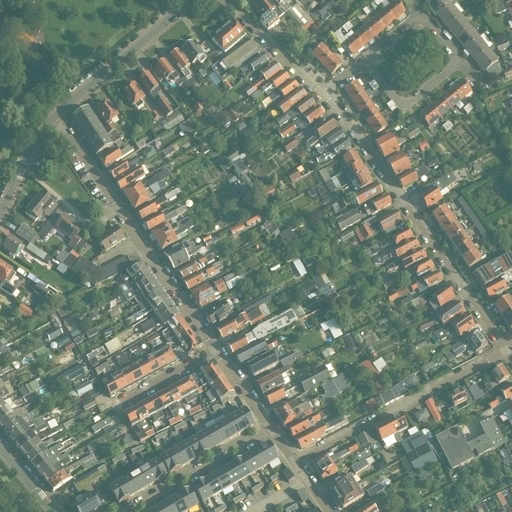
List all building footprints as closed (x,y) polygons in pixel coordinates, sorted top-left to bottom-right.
[(264,0),(254,0),(253,1),(255,4),(253,5),(265,18),(270,14),(277,21),(280,18),(283,16),(277,9),(274,11),(264,0)] [(274,0),(286,13),(291,9),(284,1),(285,0),(274,0)] [(452,5),(447,0),(435,0),(428,6),(437,17),(452,5)] [(503,0),(502,0),(491,5),(496,16),(509,10),(511,18),(511,2),(506,5),(503,0)] [(385,10),(394,21),(405,12),(396,1),(385,10)] [(312,22),(298,4),(285,14),(299,32),(304,28),(312,22)] [(461,16),(452,5),(437,17),(447,28),(461,16)] [(324,6),(317,12),(321,18),(329,12),(324,6)] [(385,10),(375,19),(384,29),(394,21),(385,10)] [(270,14),(265,18),(260,22),(268,31),(282,20),(280,18),(277,21),(270,14)] [(461,16),(447,28),(456,39),(470,27),(461,16)] [(384,29),(375,19),(364,27),(373,38),(384,29)] [(233,22),(212,40),(219,49),(214,53),(219,60),(225,55),(236,46),(240,43),(243,47),(250,41),(233,22)] [(373,38),(364,27),(354,36),(363,47),(373,38)] [(470,27),(456,39),(465,50),(479,38),(470,27)] [(21,31),(13,38),(30,56),(38,49),(21,31)] [(338,31),(332,36),(342,46),(342,47),(343,45),(347,42),(345,39),(338,31)] [(347,42),(343,45),(349,52),(352,56),(363,47),(354,36),(352,33),(345,39),(347,42)] [(479,38),(465,50),(474,61),(488,49),(479,38)] [(213,68),(211,70),(223,84),(227,81),(233,77),(230,74),(259,53),(250,41),(243,47),(227,58),(221,62),(213,68)] [(506,41),(495,46),(498,53),(509,49),(506,41)] [(183,50),(182,51),(192,65),(197,62),(199,65),(205,61),(192,44),(187,47),(186,46),(182,49),(183,50)] [(322,65),(332,55),(322,45),(312,55),(322,65)] [(488,49),(474,61),(483,73),(498,61),(488,49)] [(173,55),(170,58),(185,78),(188,82),(192,79),(186,70),(190,67),(178,51),(177,52),(176,51),(172,54),(173,55)] [(213,68),(221,62),(214,53),(206,59),(213,68)] [(249,69),(241,75),(245,80),(267,63),(261,55),(247,66),(249,69)] [(342,64),(332,55),(322,65),(332,74),(342,64)] [(156,68),(155,68),(157,71),(164,80),(169,86),(174,82),(178,89),(183,85),(164,61),(160,65),(159,64),(156,66),(156,68)] [(253,86),(244,93),(247,98),(255,92),(281,72),(273,64),(259,74),(263,79),(253,86)] [(502,74),(500,76),(502,80),(505,79),(511,76),(511,68),(502,73),(502,74)] [(164,80),(157,71),(152,74),(159,84),(164,80)] [(142,78),(139,80),(156,104),(161,101),(157,95),(154,91),(158,88),(148,74),(146,75),(145,74),(141,77),(142,78)] [(256,93),(250,98),(254,102),(259,98),(265,94),(267,98),(276,91),(290,81),(282,74),(256,93)] [(192,79),(188,82),(185,78),(181,80),(188,90),(196,84),(192,79)] [(462,81),(451,90),(460,101),(471,92),(462,81)] [(227,82),(223,84),(228,92),(233,89),(227,82)] [(261,105),(256,108),(259,112),(264,108),(265,110),(273,103),(282,96),(284,99),(297,89),(291,82),(269,99),(269,98),(261,104),(261,105)] [(353,101),(364,94),(356,82),(345,90),(353,101)] [(125,90),(124,91),(129,98),(128,100),(133,107),(135,105),(138,109),(143,105),(140,101),(144,99),(134,84),(130,87),(128,87),(125,88),(125,90)] [(299,90),(277,107),(283,115),(306,98),(299,90)] [(460,101),(451,90),(441,99),(450,110),(460,101)] [(371,105),(364,94),(353,101),(360,112),(371,105)] [(174,113),(173,112),(163,99),(161,101),(156,104),(160,109),(163,112),(166,118),(174,113)] [(450,110),(441,99),(431,107),(440,118),(450,110)] [(308,100),(275,123),(280,129),(290,121),(289,120),(290,119),(293,123),(302,117),(315,106),(308,100)] [(473,102),(466,108),(470,113),(477,107),(473,102)] [(101,107),(97,110),(98,112),(108,126),(105,128),(110,134),(114,131),(115,130),(111,125),(112,123),(111,121),(118,116),(115,112),(108,103),(106,104),(104,103),(101,105),(101,107)] [(379,116),(371,105),(360,112),(368,124),(379,116)] [(210,106),(202,113),(210,121),(212,119),(210,116),(215,112),(210,106)] [(440,118),(431,107),(420,116),(429,127),(440,118)] [(114,144),(108,135),(107,136),(88,108),(72,119),(96,156),(112,145),(114,144)] [(311,112),(292,126),(296,130),(299,128),(301,132),(310,126),(324,115),(321,112),(317,108),(311,112)] [(155,113),(150,117),(153,122),(159,118),(155,113)] [(164,120),(168,129),(180,124),(177,115),(164,120)] [(379,116),(368,124),(376,135),(387,127),(379,116)] [(307,143),(306,145),(309,148),(336,130),(334,129),(335,128),(332,123),(331,124),(329,120),(312,132),(316,137),(314,138),(313,138),(307,143)] [(407,136),(418,130),(411,120),(401,126),(406,134),(402,137),(404,139),(407,137),(407,136)] [(501,122),(494,126),(498,135),(506,132),(501,122)] [(292,126),(279,135),(282,140),(295,131),(292,126)] [(420,135),(418,130),(407,136),(407,137),(410,141),(420,135)] [(114,131),(110,134),(108,135),(114,144),(120,140),(114,131)] [(319,156),(330,149),(330,148),(344,138),(338,131),(320,144),(322,148),(317,152),(319,156)] [(379,151),(403,138),(400,134),(391,139),(389,135),(375,143),(379,151)] [(403,138),(379,151),(384,160),(399,152),(397,148),(405,143),(403,138)] [(293,139),(282,147),(287,154),(298,147),(293,139)] [(330,149),(319,156),(315,159),(319,164),(329,158),(331,160),(336,157),(336,158),(350,148),(345,140),(331,150),(330,149)] [(142,141),(135,146),(139,152),(146,147),(142,141)] [(425,141),(417,145),(421,153),(429,149),(425,141)] [(206,142),(199,147),(204,155),(211,151),(206,142)] [(147,160),(157,154),(153,147),(143,153),(147,160)] [(172,147),(162,153),(165,158),(175,152),(172,147)] [(116,151),(100,161),(101,161),(101,162),(101,164),(102,165),(104,166),(104,167),(106,169),(134,151),(133,151),(132,149),(130,150),(129,148),(118,155),(116,151)] [(224,158),(229,165),(238,158),(234,152),(224,158)] [(349,170),(360,164),(355,153),(343,160),(349,170)] [(391,170),(415,157),(412,153),(403,158),(400,153),(386,161),(391,170)] [(415,158),(415,157),(391,170),(396,178),(410,170),(408,166),(417,161),(420,160),(418,156),(415,158)] [(434,158),(426,163),(429,168),(437,164),(434,158)] [(123,163),(109,173),(114,181),(139,165),(136,161),(126,168),(123,163)] [(230,169),(226,162),(219,165),(224,173),(230,169)] [(240,162),(232,167),(240,179),(248,174),(240,162)] [(360,164),(349,170),(349,171),(344,174),(349,183),(354,180),(354,181),(366,174),(360,164)] [(421,167),(397,180),(402,189),(426,176),(424,172),(421,167)] [(117,184),(115,185),(118,190),(119,189),(121,191),(121,192),(120,192),(121,192),(144,177),(139,168),(130,174),(116,183),(117,184)] [(324,184),(330,181),(324,170),(318,173),(324,184)] [(146,185),(150,190),(156,186),(162,183),(171,177),(167,171),(153,180),(146,184),(146,185)] [(287,177),(285,178),(289,185),(301,179),(296,171),(286,176),(287,177)] [(372,185),(366,174),(354,181),(360,191),(372,185)] [(451,174),(420,191),(424,197),(421,199),(428,210),(442,200),(438,195),(456,182),(451,174)] [(330,181),(324,184),(330,194),(336,191),(340,189),(334,178),(330,181)] [(159,191),(160,191),(165,188),(162,183),(156,186),(159,191)] [(138,184),(123,193),(124,194),(123,197),(125,199),(127,199),(129,202),(150,190),(146,185),(141,188),(138,184)] [(242,185),(233,191),(238,199),(247,193),(242,185)] [(250,193),(254,196),(259,192),(252,185),(248,188),(251,192),(250,193)] [(156,186),(150,190),(153,195),(159,191),(156,186)] [(358,202),(359,201),(362,205),(381,195),(377,186),(355,197),(358,202)] [(258,195),(254,197),(258,201),(274,192),(271,187),(258,194),(258,195)] [(150,190),(129,202),(130,205),(130,207),(131,210),(134,210),(134,211),(150,202),(155,199),(153,195),(150,190)] [(328,197),(321,200),(326,210),(334,205),(334,206),(337,204),(342,202),(336,191),(330,194),(330,195),(328,197)] [(461,192),(453,197),(455,201),(463,196),(461,192)] [(27,211),(25,214),(34,223),(37,219),(38,220),(46,210),(50,213),(56,206),(52,203),(41,193),(26,210),(27,211)] [(164,197),(167,202),(175,197),(172,193),(164,197)] [(164,197),(136,214),(138,216),(137,218),(139,220),(140,220),(141,222),(156,213),(154,209),(165,203),(167,202),(164,197)] [(367,207),(364,209),(366,213),(369,211),(371,215),(391,205),(386,197),(367,207)] [(463,210),(467,207),(461,198),(457,201),(463,210)] [(342,202),(334,206),(331,207),(337,218),(342,215),(343,217),(352,212),(345,200),(342,202)] [(266,203),(261,205),(263,208),(264,208),(267,214),(271,211),(266,203)] [(259,215),(265,212),(260,204),(255,207),(259,215)] [(438,225),(455,214),(448,205),(432,216),(438,225)] [(175,212),(178,217),(187,212),(184,207),(175,212)] [(467,207),(463,210),(468,217),(469,219),(473,216),(467,207)] [(352,212),(343,217),(334,221),(335,222),(331,224),(332,227),(336,225),(341,233),(360,222),(354,211),(352,212)] [(144,225),(143,227),(145,230),(147,231),(149,233),(177,217),(178,217),(175,212),(172,214),(162,220),(159,216),(144,224),(144,225)] [(265,212),(259,215),(260,215),(244,223),(247,228),(264,219),(266,224),(271,221),(265,212)] [(383,232),(394,226),(400,222),(395,212),(378,222),(380,226),(383,232)] [(458,219),(455,214),(438,225),(444,234),(461,223),(458,219)] [(64,216),(55,228),(72,242),(69,246),(74,250),(81,240),(76,236),(81,230),(64,216)] [(469,219),(468,217),(464,220),(466,222),(469,220),(475,227),(480,224),(473,216),(469,219)] [(356,231),(354,232),(360,243),(372,237),(368,228),(377,223),(374,218),(355,228),(356,231)] [(151,237),(150,237),(152,240),(153,241),(154,241),(155,241),(156,244),(191,223),(190,221),(187,220),(180,224),(170,230),(167,226),(151,235),(152,236),(151,237)] [(271,221),(266,224),(267,224),(264,226),(266,229),(264,230),(268,237),(277,231),(271,221)] [(282,221),(276,225),(281,234),(285,232),(284,229),(286,228),(282,221)] [(48,223),(37,236),(44,241),(54,229),(48,223)] [(191,223),(156,244),(158,246),(157,247),(160,252),(161,251),(161,252),(177,242),(175,239),(185,232),(194,228),(193,227),(191,223)] [(466,232),(464,228),(461,223),(444,234),(445,235),(444,236),(446,239),(448,239),(450,243),(463,234),(466,232)] [(242,224),(229,231),(232,236),(244,229),(242,224)] [(486,233),(480,224),(475,227),(481,236),(486,233)] [(23,225),(16,235),(30,245),(37,234),(23,225)] [(397,232),(394,226),(383,232),(387,238),(397,232)] [(115,227),(97,239),(105,251),(123,239),(115,227)] [(351,231),(339,237),(342,244),(354,237),(351,231)] [(370,250),(364,253),(367,257),(373,254),(373,255),(383,249),(393,244),(396,248),(412,239),(407,231),(380,245),(370,250)] [(492,242),(486,233),(481,236),(487,245),(492,242)] [(463,234),(450,243),(451,243),(449,245),(452,248),(454,248),(457,252),(469,243),(473,241),(470,237),(466,240),(463,234)] [(211,241),(210,239),(208,236),(202,239),(204,244),(211,241)] [(211,241),(204,244),(207,248),(220,241),(217,236),(210,239),(211,241)] [(21,246),(10,238),(3,249),(16,258),(17,259),(21,253),(21,254),(25,248),(21,246)] [(386,256),(379,259),(383,264),(395,258),(397,261),(403,257),(419,249),(414,241),(386,256)] [(492,242),(487,245),(493,254),(498,251),(492,242)] [(179,247),(164,256),(169,263),(195,249),(192,244),(187,247),(186,245),(185,243),(179,247)] [(469,243),(457,252),(455,254),(458,257),(460,257),(463,261),(475,252),(479,250),(476,246),(472,248),(469,243)] [(29,245),(26,250),(48,265),(51,259),(29,245)] [(195,249),(169,263),(174,271),(189,262),(186,258),(188,257),(188,258),(197,253),(195,249)] [(393,265),(386,268),(388,272),(394,270),(397,269),(408,263),(410,268),(425,259),(421,250),(393,265)] [(475,252),(463,261),(469,269),(485,258),(482,255),(479,257),(475,252)] [(100,270),(83,260),(82,262),(70,254),(61,265),(67,269),(86,282),(90,285),(93,286),(94,287),(131,267),(131,268),(141,263),(139,259),(130,257),(127,259),(126,257),(100,270)] [(179,275),(178,277),(180,280),(183,280),(183,281),(208,267),(207,264),(214,261),(213,259),(211,254),(206,257),(203,259),(178,272),(179,275)] [(511,259),(509,255),(473,275),(482,289),(511,272),(511,259)] [(294,262),(301,277),(307,274),(300,259),(294,262)] [(428,262),(400,276),(401,278),(403,277),(405,280),(415,274),(418,278),(434,270),(428,262)] [(220,263),(183,283),(188,292),(204,283),(201,279),(207,276),(207,277),(214,273),(223,269),(220,263)] [(0,280),(3,282),(0,286),(0,291),(11,298),(17,291),(8,285),(15,275),(0,264),(0,280)] [(124,285),(148,271),(143,264),(119,278),(124,285)] [(67,269),(61,265),(56,271),(63,276),(65,273),(67,269)] [(124,285),(129,292),(152,277),(148,271),(124,285)] [(226,284),(239,277),(237,272),(222,279),(225,285),(227,285),(226,284)] [(436,273),(409,288),(412,292),(425,285),(428,289),(442,282),(436,273)] [(386,282),(395,278),(393,275),(389,276),(384,278),(386,281),(381,283),(382,285),(386,282)] [(511,279),(510,276),(483,290),(486,294),(485,296),(487,298),(489,298),(489,299),(510,288),(507,283),(511,280),(511,279)] [(122,296),(117,300),(121,307),(127,303),(134,299),(134,298),(141,294),(157,284),(152,277),(129,292),(123,295),(122,296)] [(243,283),(239,277),(226,284),(227,285),(229,290),(243,283)] [(325,287),(325,286),(320,277),(314,280),(319,290),(325,287)] [(395,278),(386,282),(389,288),(390,289),(398,284),(395,278)] [(195,301),(223,286),(220,281),(213,285),(214,286),(209,289),(206,284),(189,293),(195,301)] [(308,296),(318,292),(313,282),(303,286),(308,296)] [(161,290),(157,284),(141,294),(134,298),(134,299),(138,305),(146,301),(161,290)] [(37,286),(33,293),(44,301),(48,296),(61,305),(65,299),(49,288),(46,291),(38,285),(37,286)] [(327,285),(325,286),(325,287),(319,290),(324,299),(332,295),(327,285)] [(226,291),(223,286),(195,301),(200,309),(221,298),(219,295),(226,291)] [(404,288),(387,297),(390,303),(407,294),(404,288)] [(437,319),(454,306),(450,301),(454,299),(446,288),(432,298),(433,300),(428,304),(434,313),(435,316),(437,319)] [(146,301),(138,305),(143,313),(166,297),(161,290),(146,301)] [(338,294),(326,300),(331,309),(340,304),(340,303),(342,302),(338,294)] [(402,308),(410,303),(414,302),(410,294),(391,304),(395,310),(401,307),(402,308)] [(267,295),(240,310),(244,316),(251,313),(260,308),(271,302),(267,295)] [(170,303),(166,297),(143,313),(134,318),(136,321),(145,315),(152,311),(154,314),(170,303)] [(414,302),(410,303),(416,312),(426,304),(421,298),(414,302)] [(496,309),(494,310),(498,315),(500,314),(503,318),(511,311),(511,304),(507,298),(495,307),(496,309)] [(170,303),(154,314),(157,318),(140,327),(142,331),(153,325),(175,310),(170,303)] [(224,304),(206,317),(213,326),(218,322),(219,324),(226,319),(225,317),(230,313),(224,304)] [(454,306),(437,319),(433,322),(436,326),(446,319),(449,323),(463,313),(457,304),(454,306)] [(22,305),(16,313),(28,321),(33,313),(22,305)] [(293,309),(298,320),(304,318),(299,306),(293,309)] [(118,307),(107,312),(111,320),(122,315),(118,307)] [(249,325),(251,324),(252,326),(266,318),(260,308),(251,313),(244,316),(216,331),(222,339),(237,331),(236,330),(242,327),(243,328),(249,325)] [(180,317),(175,310),(153,325),(142,331),(145,335),(154,330),(156,333),(167,326),(180,317)] [(57,319),(53,311),(47,315),(51,323),(57,319)] [(257,343),(299,322),(292,311),(259,328),(253,333),(227,347),(233,355),(234,355),(256,343),(257,344),(257,343)] [(511,311),(503,318),(506,323),(504,324),(508,330),(510,328),(511,330),(511,329),(511,311)] [(72,323),(76,321),(72,313),(61,319),(65,326),(72,323)] [(441,331),(432,335),(438,343),(441,341),(441,342),(446,338),(445,337),(454,331),(459,338),(474,327),(466,316),(442,333),(441,331)] [(165,333),(162,335),(164,338),(168,335),(169,336),(171,335),(170,334),(176,330),(177,331),(180,329),(179,327),(184,323),(180,317),(167,326),(169,330),(165,333)] [(51,323),(56,330),(58,329),(62,327),(57,319),(51,323)] [(431,320),(418,326),(421,333),(434,327),(431,320)] [(72,323),(65,326),(68,333),(75,329),(72,323)] [(168,335),(164,338),(163,338),(167,343),(175,338),(177,341),(190,331),(184,323),(179,327),(180,329),(177,331),(176,330),(170,334),(171,335),(169,336),(168,335)] [(58,329),(56,330),(49,334),(53,340),(62,335),(58,329)] [(111,329),(102,334),(105,340),(114,335),(111,329)] [(190,331),(177,341),(180,345),(175,348),(171,342),(165,345),(167,349),(168,348),(171,354),(177,351),(178,352),(179,351),(180,352),(182,351),(181,350),(187,345),(188,346),(191,344),(190,342),(195,339),(190,331)] [(465,340),(449,350),(456,359),(470,349),(475,355),(487,347),(478,335),(474,338),(472,334),(471,335),(465,339),(465,340)] [(349,336),(343,339),(350,353),(357,349),(349,336)] [(106,351),(119,344),(121,343),(119,338),(104,346),(106,351)] [(152,343),(150,339),(146,341),(148,345),(150,344),(152,349),(155,355),(151,357),(159,372),(168,367),(165,362),(163,363),(161,359),(162,359),(158,352),(157,352),(156,351),(158,349),(157,347),(156,347),(153,342),(152,343)] [(177,351),(171,354),(176,362),(180,361),(180,360),(177,358),(179,356),(185,352),(188,356),(192,353),(201,347),(196,340),(195,339),(190,342),(191,344),(188,346),(187,345),(181,350),(182,351),(180,352),(179,351),(178,352),(177,351)] [(278,339),(265,346),(268,352),(281,345),(278,339)] [(168,348),(167,349),(164,350),(159,341),(155,343),(157,347),(158,349),(156,351),(157,352),(158,352),(162,359),(161,359),(163,363),(165,362),(168,367),(176,362),(171,354),(168,348)] [(64,345),(66,352),(75,349),(73,342),(64,345)] [(260,349),(257,343),(257,344),(256,343),(234,355),(235,357),(234,357),(240,365),(267,351),(264,347),(260,349)] [(122,349),(119,344),(106,351),(110,356),(122,349)] [(159,372),(151,357),(147,359),(142,349),(139,350),(137,346),(133,349),(135,353),(137,352),(140,357),(141,356),(142,358),(140,359),(141,361),(142,361),(146,367),(145,368),(148,372),(149,371),(152,376),(159,372)] [(102,348),(86,357),(88,362),(105,352),(102,348)] [(135,353),(133,349),(129,351),(132,355),(133,354),(139,364),(135,366),(143,381),(152,376),(149,371),(148,372),(145,368),(146,367),(142,361),(141,361),(140,359),(142,358),(141,356),(140,357),(137,352),(135,353)] [(249,367),(247,368),(253,378),(277,365),(270,352),(247,364),(249,367)] [(143,381),(135,366),(131,368),(123,354),(119,357),(123,365),(124,365),(125,367),(124,368),(125,370),(126,370),(129,376),(128,377),(130,380),(132,380),(135,385),(143,381)] [(67,356),(57,361),(60,368),(70,363),(70,362),(73,360),(70,355),(67,356)] [(123,365),(119,357),(115,359),(122,373),(119,375),(127,390),(135,385),(132,380),(130,380),(128,377),(129,376),(126,370),(125,370),(124,368),(125,367),(124,365),(123,365)] [(291,357),(280,363),(283,369),(295,362),(293,359),(291,357)] [(378,375),(373,369),(368,361),(358,367),(371,387),(382,381),(378,375),(377,375),(378,375)] [(380,361),(372,367),(373,369),(378,375),(377,375),(378,375),(380,374),(379,372),(385,368),(380,361)] [(111,362),(103,366),(108,374),(109,376),(107,377),(108,379),(110,378),(113,385),(112,385),(114,389),(116,388),(119,394),(127,390),(119,375),(115,377),(110,369),(113,367),(111,362)] [(213,374),(218,370),(213,363),(200,373),(202,376),(198,380),(195,375),(189,378),(195,388),(197,387),(196,386),(200,384),(199,383),(201,382),(202,384),(204,383),(203,382),(210,377),(211,378),(214,376),(213,374)] [(81,365),(69,372),(73,381),(84,375),(86,374),(81,365)] [(108,374),(103,366),(94,371),(97,377),(102,374),(103,376),(106,382),(102,384),(110,399),(119,394),(116,388),(114,389),(112,385),(113,385),(110,378),(108,379),(107,377),(109,376),(108,374)] [(258,387),(258,388),(259,391),(260,391),(263,396),(276,389),(283,386),(284,387),(290,384),(286,375),(293,372),(290,366),(285,368),(279,372),(278,371),(272,375),(273,378),(258,386),(258,387)] [(322,367),(318,369),(297,380),(305,395),(331,381),(323,367),(322,367)] [(493,380),(484,387),(488,393),(509,379),(505,373),(506,372),(504,369),(502,369),(502,368),(490,375),(493,380)] [(224,379),(218,370),(213,374),(214,376),(211,378),(210,377),(203,382),(204,383),(202,384),(201,382),(199,383),(200,384),(202,387),(208,384),(210,388),(224,379)] [(390,392),(395,401),(420,388),(413,375),(390,392)] [(306,405),(278,419),(285,429),(326,408),(325,407),(330,405),(328,401),(349,390),(342,376),(332,382),(336,390),(321,397),(321,398),(311,403),(306,405)] [(0,391),(5,388),(3,385),(9,382),(6,378),(0,380),(0,391)] [(189,378),(180,383),(182,389),(184,388),(186,392),(185,392),(189,399),(190,398),(191,401),(190,402),(191,404),(196,401),(192,395),(197,393),(197,392),(195,388),(189,378)] [(224,379),(210,388),(212,391),(205,396),(206,397),(208,396),(209,398),(216,395),(220,392),(221,393),(224,390),(223,389),(229,386),(224,379)] [(88,384),(88,383),(75,390),(79,398),(82,396),(83,397),(92,392),(92,391),(93,391),(92,388),(97,386),(94,380),(88,384)] [(27,396),(33,393),(31,390),(39,385),(36,381),(22,389),(27,396)] [(280,390),(264,398),(265,400),(265,402),(268,405),(269,406),(270,406),(285,399),(282,395),(297,387),(294,382),(290,384),(284,387),(279,389),(280,390)] [(336,390),(332,382),(320,387),(323,393),(319,395),(321,397),(336,390)] [(182,389),(180,383),(173,387),(180,402),(184,400),(187,406),(191,404),(190,402),(191,401),(190,398),(189,399),(185,392),(186,392),(184,388),(182,389)] [(503,396),(488,405),(491,411),(511,398),(511,385),(501,393),(503,396)] [(234,394),(229,386),(223,389),(224,390),(221,393),(220,392),(216,395),(209,398),(208,396),(206,397),(210,403),(218,399),(220,401),(221,401),(226,398),(231,395),(234,394)] [(173,387),(163,392),(166,398),(167,397),(169,401),(168,401),(172,409),(173,408),(175,410),(173,411),(174,412),(175,412),(179,410),(177,404),(180,402),(173,387)] [(0,401),(3,400),(3,399),(7,397),(9,396),(5,388),(0,391),(0,401)] [(475,404),(469,393),(467,389),(465,390),(464,388),(460,391),(454,394),(452,393),(449,395),(449,396),(448,397),(453,408),(447,411),(450,416),(468,407),(475,404)] [(475,390),(469,393),(475,404),(480,401),(475,390)] [(385,394),(390,404),(395,401),(390,392),(390,391),(385,394)] [(95,397),(92,392),(83,397),(85,402),(95,397)] [(166,398),(163,392),(156,396),(164,410),(167,409),(173,420),(168,423),(170,427),(177,423),(175,419),(178,418),(175,412),(174,412),(173,411),(175,410),(173,408),(172,409),(168,401),(169,401),(167,397),(166,398)] [(384,407),(390,404),(385,394),(379,397),(384,407)] [(164,410),(156,396),(146,401),(150,407),(151,406),(153,410),(152,410),(156,417),(157,417),(158,419),(157,420),(158,421),(163,418),(160,413),(164,410)] [(0,411),(12,404),(7,397),(3,399),(3,400),(0,401),(0,411)] [(384,407),(379,397),(372,401),(377,410),(384,407)] [(94,400),(81,407),(84,412),(97,406),(94,400)] [(287,404),(273,412),(278,419),(306,405),(304,402),(297,405),(295,400),(287,404)] [(431,400),(424,404),(435,424),(441,421),(436,412),(437,411),(431,400)] [(150,407),(146,401),(140,405),(148,419),(151,417),(154,423),(158,421),(157,420),(158,419),(157,417),(156,417),(152,410),(153,410),(151,406),(150,407)] [(12,404),(0,411),(0,421),(14,414),(20,410),(15,402),(12,404)] [(148,419),(140,405),(130,410),(134,416),(135,415),(137,419),(136,419),(140,426),(141,425),(142,427),(140,428),(141,430),(142,430),(147,427),(144,422),(148,419)] [(510,425),(511,424),(511,409),(503,416),(507,422),(508,422),(510,425)] [(134,416),(130,410),(123,414),(131,428),(135,426),(138,431),(134,433),(140,443),(146,440),(144,435),(145,435),(142,430),(141,430),(140,428),(142,427),(141,425),(140,426),(136,419),(137,419),(135,415),(134,416)] [(245,411),(235,416),(245,432),(254,426),(254,427),(255,427),(245,410),(244,410),(245,411)] [(317,415),(287,431),(293,439),(315,428),(313,425),(330,416),(326,410),(317,415)] [(20,420),(3,431),(8,438),(26,426),(32,423),(34,421),(33,419),(37,416),(34,412),(20,420)] [(425,412),(415,417),(418,424),(429,418),(425,412)] [(324,426),(295,442),(300,450),(321,439),(320,436),(345,422),(343,418),(350,415),(348,413),(341,416),(342,417),(324,426)] [(18,419),(14,414),(0,421),(0,427),(3,431),(20,420),(19,419),(18,419)] [(235,416),(226,422),(235,437),(245,432),(235,416)] [(400,417),(387,424),(394,436),(394,437),(398,445),(400,444),(402,442),(398,434),(406,430),(400,417)] [(41,418),(34,421),(32,423),(26,426),(8,438),(14,445),(32,433),(32,432),(30,433),(29,432),(28,430),(43,422),(41,418)] [(109,419),(91,429),(94,435),(112,424),(109,419)] [(48,423),(51,429),(58,427),(55,420),(48,423)] [(454,471),(478,459),(478,458),(505,445),(491,420),(478,427),(484,438),(485,439),(476,443),(472,445),(468,447),(467,448),(467,447),(459,433),(457,428),(435,440),(434,440),(428,443),(449,474),(452,472),(454,471)] [(226,443),(235,437),(226,422),(217,427),(226,443)] [(32,433),(14,445),(19,452),(32,442),(40,436),(38,434),(49,428),(47,424),(32,433)] [(394,436),(387,424),(375,430),(382,443),(394,437),(394,436)] [(41,437),(40,436),(32,442),(19,452),(24,459),(41,446),(39,444),(62,431),(60,426),(41,437)] [(113,426),(104,432),(107,437),(116,432),(113,426)] [(217,448),(226,443),(217,427),(207,432),(217,448)] [(152,430),(145,435),(144,435),(146,440),(155,435),(152,430)] [(208,453),(217,448),(207,432),(198,438),(208,454),(208,453)] [(367,447),(375,443),(369,432),(357,438),(362,449),(363,449),(367,447)] [(415,474),(437,463),(427,444),(421,433),(416,435),(412,437),(402,442),(400,444),(415,474)] [(41,446),(24,459),(30,465),(47,453),(46,453),(44,450),(63,439),(61,435),(41,446)] [(198,459),(208,454),(198,438),(189,443),(198,459)] [(198,460),(198,459),(189,443),(179,449),(189,464),(198,459),(198,460)] [(270,444),(260,450),(269,465),(279,460),(270,444)] [(347,451),(349,455),(358,449),(355,444),(346,449),(347,451)] [(47,453),(30,465),(35,472),(53,458),(58,456),(59,455),(58,453),(60,452),(59,451),(63,449),(60,445),(46,453),(47,453)] [(363,449),(362,449),(353,453),(358,463),(371,456),(367,447),(363,449)] [(170,454),(180,470),(189,464),(179,449),(170,454)] [(260,450),(251,455),(260,471),(269,465),(260,450)] [(312,465),(311,466),(313,469),(314,469),(317,473),(337,461),(343,458),(349,455),(347,451),(335,457),(332,452),(331,452),(325,456),(311,464),(312,465)] [(61,458),(59,455),(58,456),(53,458),(35,472),(40,479),(62,463),(68,459),(70,457),(68,453),(61,458)] [(180,470),(170,454),(160,460),(170,476),(180,470)] [(68,470),(45,486),(52,494),(73,478),(72,476),(71,477),(69,475),(73,471),(81,466),(84,471),(97,464),(93,455),(70,467),(68,469),(68,470)] [(241,460),(250,476),(260,471),(251,455),(242,460),(241,460)] [(349,455),(343,458),(345,462),(346,464),(353,461),(349,455)] [(62,463),(40,479),(45,486),(68,470),(68,469),(66,467),(71,463),(68,459),(62,463)] [(241,460),(232,465),(241,482),(250,476),(241,460)] [(337,461),(317,473),(319,476),(319,478),(321,481),(323,481),(337,473),(334,468),(339,465),(337,461)] [(365,461),(351,468),(355,475),(368,467),(365,461)] [(147,468),(156,484),(166,478),(157,462),(147,468)] [(232,466),(223,471),(232,487),(241,482),(232,465),(231,466),(232,466)] [(156,484),(147,468),(137,473),(147,489),(156,484)] [(86,487),(102,478),(98,471),(82,480),(86,487)] [(223,471),(213,477),(222,492),(232,487),(223,471)] [(288,471),(283,475),(289,484),(294,480),(288,471)] [(137,473),(128,479),(137,494),(147,489),(137,473)] [(334,500),(357,485),(350,475),(329,488),(331,492),(330,494),(334,500)] [(204,482),(213,498),(222,492),(213,477),(204,482)] [(128,479),(119,484),(128,500),(129,500),(129,499),(137,494),(128,479)] [(213,498),(204,482),(194,487),(203,503),(213,498)] [(109,490),(119,506),(128,500),(119,484),(109,490)] [(379,484),(366,493),(370,499),(384,491),(379,484)] [(357,485),(334,500),(338,506),(340,506),(343,509),(364,496),(357,485)] [(186,511),(188,511),(198,507),(188,491),(178,497),(186,511)] [(308,500),(302,492),(297,495),(303,504),(308,500)] [(511,511),(511,510),(509,511),(506,506),(502,499),(507,496),(505,492),(496,496),(504,511),(511,511)] [(72,507),(75,511),(96,511),(100,509),(92,495),(72,507)] [(504,511),(496,496),(492,498),(498,511),(504,511)] [(186,511),(178,497),(169,503),(174,511),(186,511)] [(377,498),(371,502),(375,507),(381,504),(377,498)] [(160,508),(161,511),(174,511),(169,503),(160,508)]
